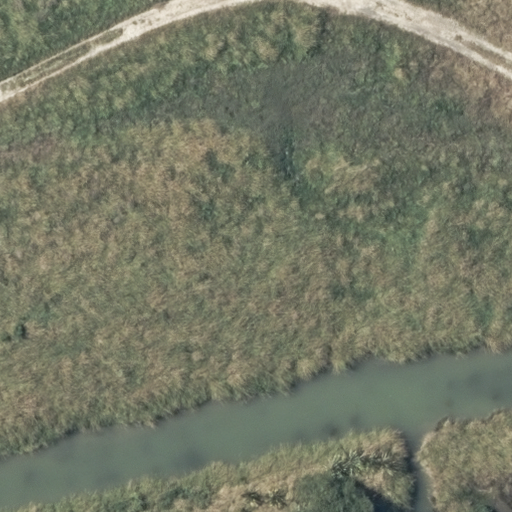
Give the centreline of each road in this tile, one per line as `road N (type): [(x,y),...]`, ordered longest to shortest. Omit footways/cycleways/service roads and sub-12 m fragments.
road 1 (track): [(215,0),(112,31),(0,92)]
road 2 (track): [(511,68),(473,42),(369,0)]
